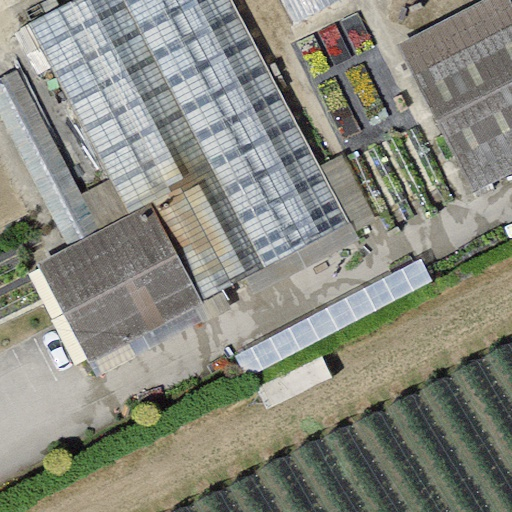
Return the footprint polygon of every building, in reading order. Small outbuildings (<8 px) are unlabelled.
[(146,227),(196,325),(263,291),(112,0),(105,0),(27,41),(128,236),(146,227)] [(216,0),(112,0),(263,291),(344,247),(216,0)] [(334,0),(267,0),(288,39),(341,12),(334,0)] [(511,45),(497,17),(394,70),(464,204),(511,178),(511,45)] [(13,87),(0,93),(0,141),(64,269),(96,252),(13,87)] [(64,269),(37,282),(63,333),(88,381),(196,325),(146,227),(128,236),(96,252),(64,269)]
